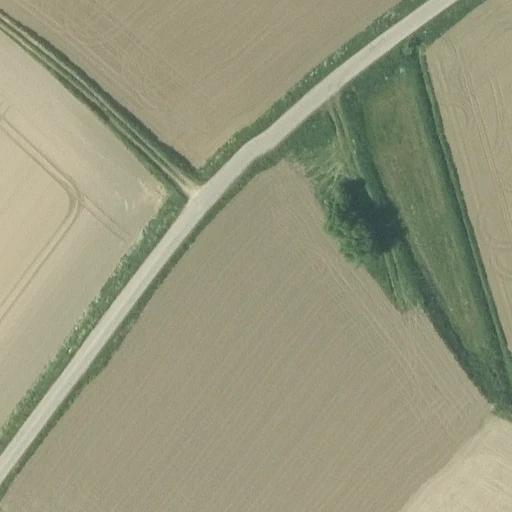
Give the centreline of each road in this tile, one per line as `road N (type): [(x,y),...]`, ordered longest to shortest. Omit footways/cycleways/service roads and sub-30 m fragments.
road 1 (unclassified): [(435,0),(267,135),(210,196),(0,478)]
road 2 (track): [(203,205),(0,25)]
